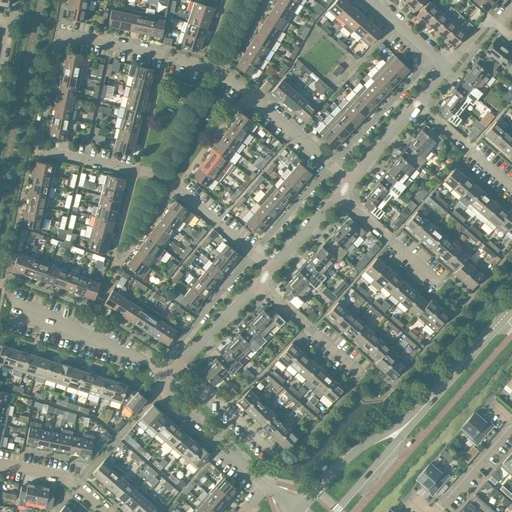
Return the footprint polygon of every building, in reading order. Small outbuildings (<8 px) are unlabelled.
[(89,10),(90,0),(70,0),(70,2),(68,1),(67,6),(89,10)] [(293,13),(299,4),(293,0),(275,0),(275,1),(293,13)] [(336,18),(337,16),(350,1),(348,0),(336,0),(327,10),(336,18)] [(408,0),(406,2),(411,7),(410,9),(412,11),(411,11),(413,13),(415,10),(416,11),(424,0),(408,0)] [(439,9),(445,2),(443,0),(439,0),(435,6),(429,1),(417,15),(418,15),(415,18),(417,19),(418,19),(420,20),(422,18),(427,23),(439,9)] [(492,0),(473,0),(486,11),(491,6),(493,8),(495,6),(496,6),(498,4),(495,2),(492,0)] [(287,22),(293,13),(275,1),(272,5),(274,6),(271,11),(287,22)] [(337,16),(345,23),(357,10),(352,6),(353,4),(350,1),(337,16)] [(191,12),(211,19),(213,15),(211,14),(213,8),(194,2),(191,12)] [(89,10),(67,6),(66,10),(68,11),(67,17),(86,21),(89,10)] [(315,13),(315,14),(318,16),(322,12),(316,6),(312,11),(315,13)] [(448,17),(454,10),(450,6),(444,14),(439,9),(427,23),(424,26),(426,27),(427,26),(429,28),(431,26),(436,31),(448,17)] [(119,28),(129,30),(134,10),(123,8),(122,12),(119,28)] [(122,12),(111,10),(108,26),(119,28),(122,12)] [(144,12),(134,10),(129,30),(140,32),(144,12)] [(353,30),(366,16),(363,13),(361,14),(357,10),(345,23),(343,26),(350,33),(353,30)] [(282,31),(287,22),(271,11),(267,16),(266,15),(263,19),(282,31)] [(140,32),(150,35),(155,14),(144,12),(140,32)] [(187,22),(206,29),(208,23),(210,24),(211,19),(191,12),(187,22)] [(166,17),(155,14),(150,35),(161,37),(166,17)] [(457,25),(463,17),(460,14),(453,22),(448,17),(436,31),(433,33),(435,35),(436,34),(438,36),(440,34),(445,38),(457,25)] [(353,30),(361,37),(362,37),(373,24),(368,20),(370,19),(366,16),(353,30)] [(262,24),(259,29),(276,40),(282,31),(263,19),(261,23),(262,24)] [(320,27),(324,31),(327,28),(330,24),(326,20),(320,27)] [(187,22),(184,33),(205,40),(206,35),(204,35),(206,29),(187,22)] [(457,25),(445,38),(442,41),(444,43),(445,42),(447,44),(449,42),(454,47),(466,33),(472,25),(469,22),(462,30),(457,25)] [(362,37),(361,37),(360,39),(368,46),(383,30),(379,27),(378,28),(373,24),(362,37)] [(303,32),(307,34),(309,29),(303,25),(300,30),(303,32)] [(270,49),(276,40),(259,29),(256,34),(254,34),(252,37),(270,49)] [(205,40),(184,33),(180,43),(199,50),(201,43),(203,44),(205,40)] [(336,41),(340,45),(343,42),(345,40),(341,36),(339,38),(336,41)] [(264,58),(270,49),(252,37),(249,41),(251,42),(247,48),(264,58)] [(485,61),(495,70),(500,63),(505,66),(511,56),(511,52),(506,48),(503,46),(504,45),(495,39),(486,51),(490,55),(485,61)] [(259,67),(264,58),(247,48),(244,53),(243,52),(240,56),(259,67)] [(64,63),(83,67),(85,56),(67,52),(64,63)] [(385,62),(403,79),(406,75),(405,74),(409,69),(393,54),(385,62)] [(264,71),(259,67),(240,56),(238,60),(239,61),(236,66),(251,76),(250,77),(251,79),(255,82),(257,81),(264,71)] [(470,71),(485,84),(491,76),(493,78),(498,72),(495,70),(485,61),(481,67),(476,63),(470,71)] [(385,62),(378,70),(394,85),(398,81),(399,82),(403,79),(385,62)] [(64,63),(62,74),(81,77),(83,67),(64,63)] [(133,76),(151,81),(154,70),(136,65),(133,76)] [(332,73),(336,76),(343,68),(339,65),(332,73)] [(370,78),(374,81),(388,94),(391,91),(390,90),(394,85),(378,70),(370,78)] [(464,88),(477,98),(481,93),(479,91),(485,84),(470,71),(463,79),(468,83),(464,88)] [(78,88),(81,77),(62,74),(60,84),(78,88)] [(133,76),(130,87),(148,91),(151,81),(133,76)] [(319,78),(316,81),(314,84),(314,87),(317,89),(321,85),(323,82),(319,78)] [(280,99),(291,87),(282,79),(271,92),(280,99)] [(265,94),(273,85),(267,81),(259,89),(265,94)] [(374,81),(366,89),(379,101),(383,96),(385,98),(388,94),(374,81)] [(60,84),(58,95),(76,98),(78,88),(60,84)] [(130,87),(127,97),(145,102),(148,91),(130,87)] [(280,99),(288,106),(299,94),(291,87),(280,99)] [(449,97),(464,110),(470,102),(472,104),(477,98),(464,88),(460,93),(455,89),(449,97)] [(366,89),(359,96),(373,110),(376,107),(375,105),(379,101),(366,89)] [(373,110),(359,96),(359,97),(355,93),(348,101),(351,104),(352,104),(364,116),(368,112),(370,113),(373,110)] [(299,94),(288,106),(296,113),(307,101),(299,94)] [(74,109),(76,98),(58,95),(56,105),(74,109)] [(127,97),(124,108),(143,112),(145,102),(127,97)] [(464,110),(449,97),(442,106),(447,109),(443,115),(456,125),(460,119),(458,117),(464,110)] [(307,101),(296,113),(304,121),(315,108),(314,108),(317,105),(317,104),(311,99),(310,99),(307,102),(307,101)] [(351,104),(344,112),(358,125),(361,122),(360,121),(364,116),(352,104),(351,104)] [(72,120),(74,109),(56,105),(53,116),(72,120)] [(124,108),(122,118),(140,123),(143,112),(124,108)] [(333,117),(349,132),(354,128),(355,129),(358,125),(344,112),(341,109),(333,117)] [(234,122),(249,133),(256,124),(241,112),(234,122)] [(51,126),(70,130),(74,131),(77,121),(72,120),(53,116),(51,126)] [(333,117),(326,125),(343,141),(346,138),(345,137),(349,132),(333,117)] [(122,118),(119,128),(137,133),(140,123),(122,118)] [(493,142),(505,129),(496,121),(484,134),(493,142)] [(234,122),(227,131),(242,142),(249,133),(234,122)] [(343,141),(326,125),(318,133),(334,148),(339,143),(340,145),(343,141)] [(70,130),(51,126),(49,137),(67,141),(70,130)] [(468,135),(472,139),(479,131),(475,127),(468,135)] [(119,128),(116,139),(134,144),(137,133),(119,128)] [(437,154),(432,150),(437,144),(439,145),(444,139),(431,129),(427,134),(422,130),(415,138),(436,155),(437,154)] [(511,137),(511,135),(505,129),(493,142),(502,149),(511,137)] [(235,151),(242,142),(227,131),(220,140),(235,151)] [(511,137),(502,149),(510,157),(511,155),(511,137)] [(283,145),(279,142),(276,138),(271,143),(275,147),(278,150),(283,145)] [(435,156),(436,155),(415,138),(409,146),(413,150),(409,155),(422,165),(426,160),(424,158),(430,152),(435,156)] [(134,144),(116,139),(113,150),(132,154),(134,144)] [(228,161),(235,151),(220,140),(213,149),(228,161)] [(213,149),(206,158),(221,170),(228,161),(213,149)] [(394,164),(409,177),(415,169),(417,171),(422,165),(409,155),(405,160),(401,156),(394,164)] [(291,171),(305,184),(311,177),(309,176),(311,173),(303,166),(305,163),(297,156),(291,162),(296,166),(291,171)] [(206,158),(200,168),(215,179),(221,170),(206,158)] [(32,172),(53,176),(55,165),(37,161),(35,168),(33,167),(32,172)] [(388,181),(400,191),(405,186),(403,184),(409,177),(394,164),(387,172),(392,176),(388,181)] [(453,188),(464,175),(455,167),(444,180),(453,188)] [(215,179),(200,168),(192,177),(207,188),(215,179)] [(291,171),(284,180),(296,191),(298,188),(300,190),(305,184),(291,171)] [(51,187),(53,176),(32,172),(31,176),(33,177),(32,183),(51,187)] [(103,185),(122,190),(124,184),(126,185),(127,180),(106,174),(103,185)] [(453,188),(461,196),(473,183),(464,175),(453,188)] [(284,180),(276,188),(290,201),(296,194),(294,193),(296,191),(284,180)] [(400,191),(388,181),(384,185),(379,182),(372,190),(388,203),(394,195),(396,197),(400,191)] [(49,197),(51,187),(32,183),(31,189),(28,188),(28,193),(49,197)] [(461,196),(458,200),(466,207),(481,190),(473,183),(461,196)] [(103,185),(101,196),(122,201),(123,197),(120,196),(122,190),(103,185)] [(265,193),(281,208),(283,205),(285,207),(290,201),(276,188),(272,185),(265,193)] [(388,203),(372,190),(365,198),(370,202),(366,207),(378,217),(383,212),(381,210),(388,203)] [(490,198),(481,190),(466,207),(475,215),(490,198)] [(47,208),(49,197),(28,193),(27,198),(29,198),(28,204),(47,208)] [(257,202),(261,205),(275,218),(281,211),(279,210),(281,208),(265,193),(257,202)] [(101,196),(98,206),(116,211),(118,205),(121,206),(122,201),(101,196)] [(429,197),(425,202),(434,210),(436,208),(438,205),(433,200),(429,197)] [(498,205),(490,198),(475,215),(484,222),(498,205)] [(168,210),(183,221),(190,212),(175,200),(168,210)] [(411,200),(407,205),(413,210),(416,205),(411,200)] [(44,218),(47,208),(28,204),(27,210),(24,209),(23,214),(44,218)] [(261,205),(254,214),(266,225),(268,222),(270,224),(275,218),(261,205)] [(507,213),(498,205),(484,222),(492,230),(496,226),(499,222),(507,213)] [(98,206),(95,216),(116,222),(117,218),(115,217),(116,211),(98,206)] [(507,230),(511,224),(511,210),(510,209),(507,213),(499,222),(496,226),(504,233),(507,230)] [(168,210),(161,219),(176,230),(183,221),(168,210)] [(414,232),(426,219),(417,211),(405,224),(414,232)] [(400,213),(392,222),(397,227),(405,218),(400,213)] [(44,218),(23,214),(22,219),(25,219),(23,225),(42,229),(44,218)] [(266,225),(254,214),(246,223),(260,235),(266,229),(264,227),(266,225)] [(61,221),(61,222),(65,223),(67,217),(59,215),(58,220),(61,221)] [(95,216),(92,227),(111,232),(113,226),(115,227),(116,222),(95,216)] [(161,219),(154,228),(169,239),(176,230),(161,219)] [(414,232),(423,240),(434,227),(426,219),(414,232)] [(359,247),(353,242),(359,236),(360,237),(366,232),(353,221),(349,226),(345,222),(337,229),(358,248),(359,247)] [(111,232),(92,227),(90,238),(92,238),(111,243),(112,238),(109,238),(111,232)] [(423,240),(431,247),(443,234),(434,227),(423,240)] [(163,248),(169,239),(154,228),(148,237),(163,248)] [(357,249),(358,248),(337,229),(330,237),(335,241),(330,246),(343,257),(347,252),(346,250),(352,244),(357,249)] [(431,247),(440,255),(451,242),(443,234),(431,247)] [(156,257),(163,248),(148,237),(141,246),(156,257)] [(109,247),(111,243),(92,238),(89,249),(105,253),(107,247),(109,247)] [(56,245),(66,249),(69,241),(65,240),(64,240),(63,242),(58,240),(56,245)] [(460,249),(451,242),(440,255),(449,262),(460,249)] [(219,253),(232,264),(234,261),(236,263),(241,256),(227,244),(219,253)] [(141,246),(134,255),(147,265),(149,267),(156,257),(141,246)] [(315,254),(330,268),(336,261),(338,262),(343,257),(330,246),(326,250),(322,246),(315,254)] [(449,262),(457,270),(466,260),(468,258),(469,257),(460,249),(449,262)] [(23,273),(29,257),(18,253),(14,264),(12,263),(9,271),(22,275),(23,273)] [(219,253),(212,262),(227,274),(232,267),(230,266),(232,264),(219,253)] [(330,268),(315,254),(308,262),(312,266),(308,271),(320,282),(325,276),(323,275),(330,268)] [(147,265),(134,255),(127,265),(139,274),(139,275),(143,279),(151,269),(149,267),(147,265)] [(39,261),(29,257),(23,273),(33,277),(39,261)] [(365,271),(374,279),(385,265),(376,258),(365,271)] [(477,265),(468,258),(466,260),(457,270),(454,273),(463,281),(474,268),(477,265)] [(49,264),(39,261),(33,277),(43,280),(49,264)] [(212,262),(205,271),(218,281),(219,279),(221,280),(227,274),(212,262)] [(170,268),(174,271),(178,266),(174,263),(173,265),(170,263),(167,266),(170,268)] [(59,268),(49,264),(43,280),(53,284),(59,268)] [(92,274),(94,267),(88,265),(86,272),(92,274)] [(394,273),(385,265),(374,279),(371,282),(372,284),(377,289),(380,289),(382,286),(394,273)] [(53,284),(64,288),(69,272),(59,268),(53,284)] [(474,268),(463,281),(472,289),(483,276),(474,268)] [(205,271),(198,280),(212,292),(217,285),(216,284),(218,281),(205,271)] [(292,279),(307,293),(313,285),(315,287),(320,282),(308,271),(304,275),(299,271),(292,279)] [(64,288),(74,291),(80,276),(69,272),(64,288)] [(382,286),(391,294),(402,280),(394,273),(382,286)] [(74,291),(84,295),(90,279),(80,276),(74,291)] [(212,292),(198,280),(194,276),(186,285),(190,288),(203,299),(205,296),(207,298),(212,292)] [(90,279),(84,295),(94,299),(100,283),(90,279)] [(307,293),(292,279),(285,287),(289,291),(285,296),(297,307),(302,301),(300,300),(307,293)] [(391,294),(400,301),(411,288),(402,280),(391,294)] [(203,299),(190,288),(183,297),(197,309),(203,303),(201,301),(203,299)] [(420,295),(411,288),(400,301),(408,309),(420,295)] [(113,310),(122,296),(112,290),(104,304),(113,310)] [(364,290),(361,293),(367,298),(370,295),(364,290)] [(113,310),(122,315),(131,301),(133,298),(124,292),(122,296),(113,310)] [(161,295),(158,299),(163,303),(168,296),(162,292),(161,295)] [(428,303),(420,295),(408,309),(417,316),(420,313),(420,312),(428,303)] [(417,316),(425,324),(440,307),(431,299),(428,303),(420,312),(420,313),(417,316)] [(140,307),(131,301),(122,315),(131,321),(140,307)] [(335,323),(347,309),(338,302),(326,315),(335,323)] [(131,321),(140,327),(152,309),(143,303),(140,307),(131,321)] [(425,324),(434,332),(449,315),(440,307),(425,324)] [(140,327),(149,333),(161,315),(152,309),(140,327)] [(263,310),(256,317),(270,331),(277,325),(279,326),(284,321),(283,320),(286,317),(280,312),(277,314),(272,309),(268,314),(263,310)] [(335,323),(344,330),(355,317),(347,309),(335,323)] [(170,321),(161,315),(149,333),(158,339),(170,321)] [(248,333),(260,345),(265,340),(263,338),(270,331),(256,317),(248,325),(253,329),(248,333)] [(364,324),(355,317),(344,330),(352,338),(364,324)] [(170,321),(158,339),(157,340),(169,348),(173,341),(171,340),(179,327),(170,321)] [(373,332),(364,324),(352,338),(361,345),(373,332)] [(361,345),(370,353),(384,336),(376,328),(373,332),(361,345)] [(260,345),(248,333),(244,338),(240,334),(232,341),(246,355),(253,348),(255,350),(260,345)] [(421,340),(416,335),(413,338),(418,343),(421,340)] [(370,353),(378,360),(387,351),(390,347),(393,344),(384,336),(370,353)] [(246,355),(232,341),(225,349),(229,353),(224,358),(236,369),(241,364),(240,362),(246,355)] [(289,364),(300,351),(292,343),(277,360),(286,367),(289,364)] [(2,365),(13,369),(18,350),(8,347),(8,346),(2,365)] [(398,354),(390,347),(387,351),(378,360),(375,363),(384,371),(398,354)] [(22,378),(23,372),(29,354),(18,350),(13,369),(11,374),(22,378)] [(289,364),(298,371),(309,358),(300,351),(289,364)] [(23,372),(34,376),(40,357),(29,354),(23,372)] [(398,354),(384,371),(393,379),(407,362),(398,354)] [(34,376),(45,379),(51,361),(40,357),(34,376)] [(208,365),(221,378),(228,371),(231,374),(236,369),(224,358),(220,362),(216,358),(208,365)] [(298,371),(306,379),(318,366),(309,358),(298,371)] [(45,379),(56,383),(62,364),(51,361),(45,379)] [(56,383),(67,386),(73,367),(62,364),(56,383)] [(221,378),(208,365),(201,373),(214,385),(221,378)] [(306,379),(315,386),(326,373),(318,366),(306,379)] [(67,386),(78,390),(84,371),(73,368),(73,367),(67,386)] [(78,390),(89,393),(95,375),(84,371),(78,390)] [(315,386),(323,394),(335,381),(326,373),(315,386)] [(89,393),(99,397),(105,378),(95,375),(89,393)] [(99,397),(110,400),(116,381),(105,378),(99,397)] [(110,400),(121,404),(128,385),(116,381),(110,400)] [(335,381),(323,394),(320,398),(329,405),(344,389),(335,381)] [(136,393),(128,385),(121,404),(133,414),(146,399),(138,391),(136,393)] [(258,397),(261,394),(253,385),(237,401),(245,410),(258,397)] [(245,410),(253,418),(266,405),(269,402),(261,394),(258,397),(245,410)] [(0,402),(0,413),(7,415),(10,404),(5,403),(0,402)] [(277,410),(269,402),(266,405),(253,418),(262,426),(274,413),(277,410)] [(148,427),(161,412),(153,404),(140,419),(148,427)] [(262,426),(270,434),(282,421),(286,418),(277,410),(274,413),(262,426)] [(161,412),(148,427),(156,434),(169,419),(161,412)] [(474,413),(461,427),(469,433),(467,435),(476,443),(492,425),(486,420),(484,422),(474,413)] [(113,429),(117,432),(125,422),(121,419),(113,429)] [(156,434),(164,441),(177,426),(169,419),(156,434)] [(30,421),(29,427),(26,443),(37,445),(40,430),(41,423),(30,421)] [(270,434),(278,442),(290,429),(282,421),(270,434)] [(164,441),(172,448),(185,433),(177,426),(164,441)] [(294,426),(290,429),(278,442),(286,450),(302,434),(294,426)] [(37,445),(48,448),(51,432),(40,430),(37,445)] [(106,431),(101,436),(106,442),(112,436),(106,431)] [(48,448),(58,450),(61,434),(51,432),(48,448)] [(172,448),(181,455),(193,441),(185,433),(172,448)] [(58,450),(69,452),(72,436),(61,434),(58,450)] [(69,452),(79,454),(83,438),(72,436),(69,452)] [(83,438),(79,454),(90,457),(93,441),(83,438)] [(181,455),(189,462),(202,447),(201,447),(193,441),(181,455)] [(202,447),(189,462),(197,470),(210,455),(202,447)] [(511,452),(501,465),(509,473),(511,469),(511,452)] [(92,474),(101,481),(111,468),(112,469),(114,467),(105,459),(92,474)] [(209,462),(204,468),(207,470),(210,473),(215,467),(209,462)] [(437,470),(429,463),(417,477),(427,487),(426,489),(432,494),(447,476),(438,468),(437,470)] [(115,465),(114,467),(112,469),(111,468),(101,481),(109,488),(120,476),(123,472),(115,465)] [(109,488),(117,495),(128,483),(120,476),(109,488)] [(497,481),(491,476),(489,479),(494,484),(497,481)] [(215,485),(232,500),(235,496),(233,495),(238,490),(223,477),(215,485)] [(487,482),(483,486),(487,490),(491,486),(488,483),(487,482)] [(21,486),(17,505),(23,506),(25,501),(35,503),(39,486),(28,483),(27,487),(21,486)] [(117,495),(125,502),(136,490),(128,483),(117,495)] [(215,485),(208,493),(223,506),(227,501),(229,503),(232,500),(215,485)] [(505,494),(508,490),(502,485),(499,489),(505,494)] [(39,486),(35,503),(45,505),(45,508),(49,509),(52,507),(54,493),(49,492),(50,488),(39,486)] [(495,489),(491,493),(496,497),(500,493),(497,491),(495,489)] [(125,502),(133,509),(144,497),(136,490),(125,502)] [(147,493),(144,497),(133,509),(136,511),(145,511),(155,500),(147,493)] [(208,493),(201,501),(213,511),(220,511),(219,511),(223,506),(208,493)] [(473,511),(483,501),(475,494),(459,511),(473,511)] [(164,507),(155,500),(145,511),(159,511),(160,511),(164,507)] [(213,511),(201,501),(194,509),(196,511),(213,511)] [(487,511),(491,508),(483,501),(473,511),(487,511)]
